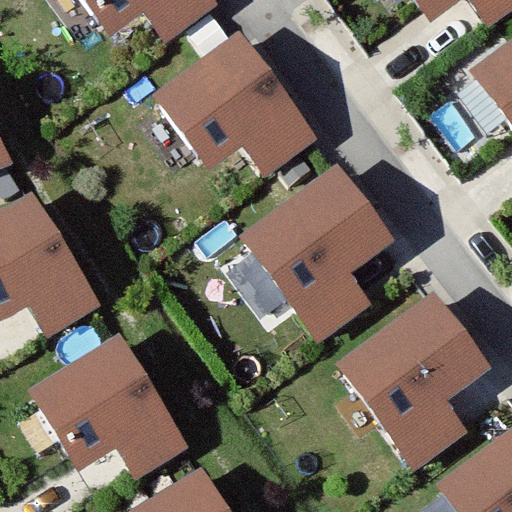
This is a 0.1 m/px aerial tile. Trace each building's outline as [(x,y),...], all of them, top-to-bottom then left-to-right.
[(200,0),(77,0),(96,25),(130,0),(131,0),(162,42),(207,9),(200,0)] [(511,0),(407,0),(417,13),(435,0),(464,0),(485,26),(511,6),(511,0)] [(237,49),(157,108),(195,160),(230,134),(261,177),(306,143),(237,49)] [(511,57),(475,85),(511,135),(511,57)] [(335,182),(244,249),(313,343),(360,308),(330,267),(373,235),(335,182)] [(29,209),(0,226),(0,302),(17,292),(45,336),(89,308),(29,209)] [(430,312),(341,377),(409,470),(457,435),(427,395),(468,364),(430,312)] [(116,351),(31,403),(65,458),(104,434),(131,478),(177,450),(116,351)] [(511,511),(511,444),(439,497),(449,511),(511,511)] [(214,511),(197,484),(151,511),(214,511)]
